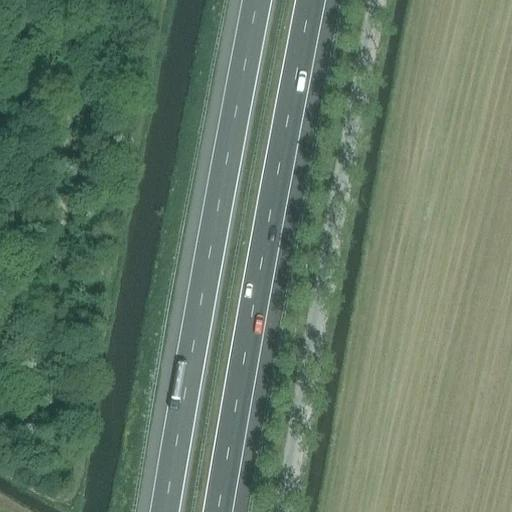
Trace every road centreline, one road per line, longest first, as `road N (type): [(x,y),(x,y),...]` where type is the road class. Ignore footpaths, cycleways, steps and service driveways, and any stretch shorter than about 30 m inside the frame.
road 1 (unclassified): [(283,511),(377,0)]
road 2 (motorway): [(256,0),(165,511)]
road 3 (motorway): [(218,511),(309,0)]
